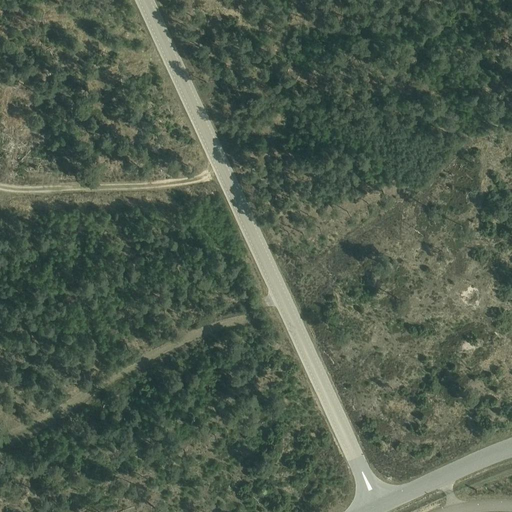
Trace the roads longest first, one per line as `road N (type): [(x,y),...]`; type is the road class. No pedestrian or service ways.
road 1 (unclassified): [(377,507),(144,0)]
road 2 (unclassified): [(377,507),(511,447)]
